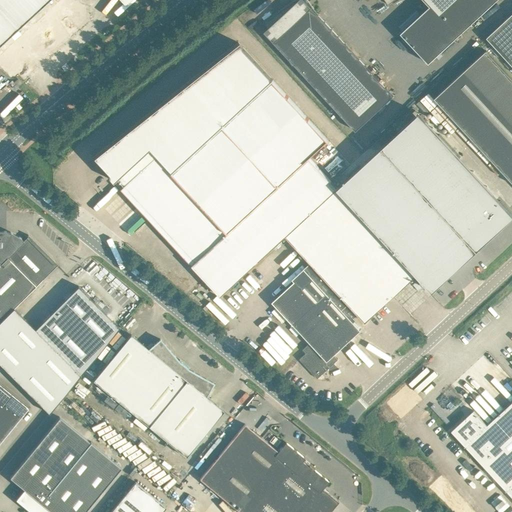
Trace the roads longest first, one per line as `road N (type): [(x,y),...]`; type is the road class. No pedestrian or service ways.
road 1 (unclassified): [(0,161),(327,435)]
road 2 (unclassified): [(327,435),(511,269)]
road 3 (unclassified): [(182,0),(0,154)]
road 4 (unknown): [(450,352),(403,408),(496,511)]
